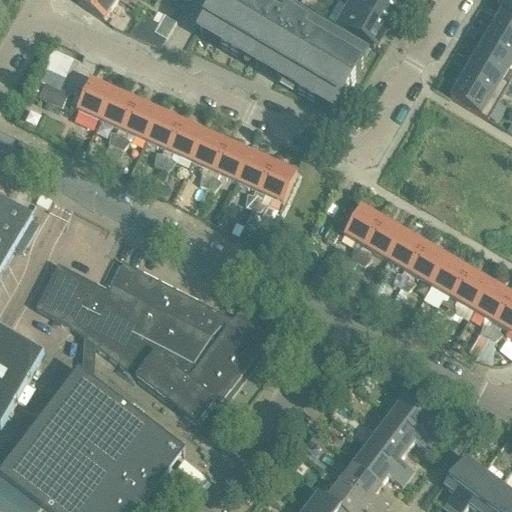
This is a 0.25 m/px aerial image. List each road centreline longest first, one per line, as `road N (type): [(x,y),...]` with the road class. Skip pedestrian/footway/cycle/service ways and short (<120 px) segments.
road 1 (unclassified): [(349,325),(0,148)]
road 2 (residential): [(358,158),(32,14)]
road 3 (unclassified): [(349,325),(211,511)]
road 4 (residential): [(358,158),(451,0)]
road 5 (residential): [(511,404),(349,325)]
